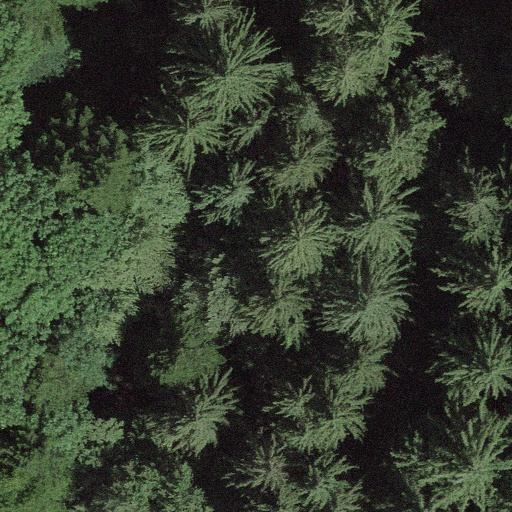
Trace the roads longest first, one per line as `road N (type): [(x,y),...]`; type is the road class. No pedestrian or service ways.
road 1 (track): [(229,511),(394,0)]
road 2 (track): [(395,511),(386,405),(462,0)]
